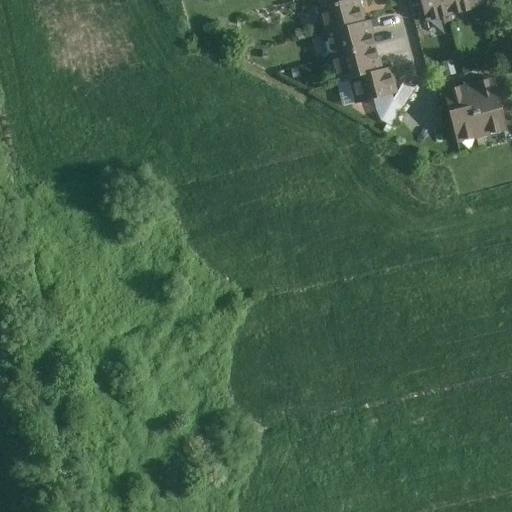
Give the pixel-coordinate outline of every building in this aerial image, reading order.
[(348,82),(354,105),(397,95),(390,69),(382,71),(379,58),(377,59),(371,37),(373,36),(371,30),(380,27),(378,19),(365,23),(358,0),(355,0),(315,9),(335,84),(348,82)] [(422,15),(417,0),(407,0),(411,17),(422,15)] [(452,25),(450,18),(445,0),(417,0),(422,15),(425,24),(442,21),(443,28),(452,25)] [(475,10),(472,0),(445,0),(450,18),(475,10)] [(492,81),(443,93),(456,146),(506,133),(492,81)] [(412,97),(401,90),(397,95),(381,121),(394,129),(412,97)]
